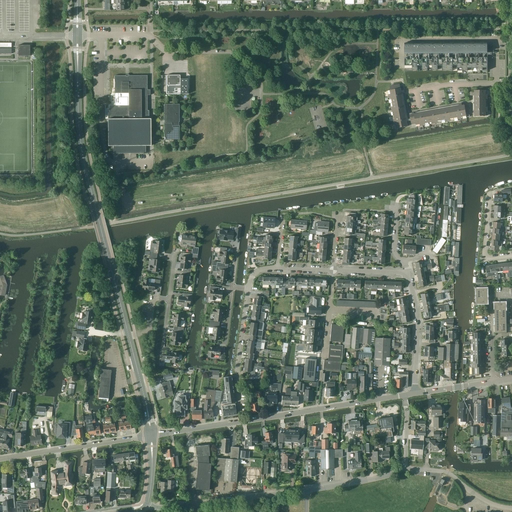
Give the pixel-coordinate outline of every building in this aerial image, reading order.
[(405,43),(405,53),(487,53),(487,55),(490,55),(492,55),(492,52),(490,52),(487,52),(487,42),(405,43)] [(30,57),(29,46),(19,46),(19,57),(30,57)] [(408,58),(405,58),(405,69),(412,69),(412,71),(418,70),(418,69),(422,68),(422,71),(428,70),(428,68),(432,68),(432,71),(438,70),(438,68),(442,68),(442,71),(453,71),(453,68),(457,68),(457,71),(458,71),(458,68),(462,68),(462,71),(465,71),(468,71),(468,68),(477,68),(477,71),(480,71),(480,70),(483,70),(483,68),(487,68),(487,71),(488,71),(488,57),(477,57),(477,59),(473,59),(473,57),(462,58),(462,59),(458,59),(458,58),(452,58),(452,59),(448,59),(448,58),(442,58),(442,59),(438,59),(438,58),(432,58),(432,59),(428,59),(428,58),(422,58),(422,59),(418,59),(418,58),(412,58),(412,60),(408,60),(408,58)] [(110,111),(108,111),(108,146),(113,146),(113,154),(128,153),(128,152),(131,152),(131,153),(146,153),(146,146),(151,146),(151,119),(149,119),(149,110),(148,110),(147,94),(150,94),(150,95),(150,90),(147,90),(147,75),(128,76),(126,76),(115,76),(115,107),(113,107),(110,109),(110,111)] [(181,75),(166,75),(166,94),(188,94),(188,79),(181,79),(181,75)] [(397,128),(408,126),(402,93),(404,93),(403,90),(401,91),(401,88),(400,88),(400,84),(390,86),(390,90),(391,94),(389,94),(390,100),(392,99),(393,107),(391,107),(392,112),(394,112),(395,119),(393,119),(394,125),(396,124),(397,128)] [(474,95),(474,116),(485,116),(485,112),(487,112),(487,107),(485,107),(485,99),(487,99),(487,94),(485,94),(485,90),(474,90),(474,93),(472,93),(472,95),(474,95)] [(466,115),(469,114),(468,106),(465,107),(464,105),(462,105),(461,103),(459,104),(459,106),(414,114),(414,113),(409,114),(411,124),(416,123),(416,125),(420,124),(420,126),(425,125),(425,123),(432,122),(433,124),(438,123),(438,121),(445,120),(445,121),(450,120),(450,119),(457,117),(458,119),(463,118),(463,116),(466,116),(466,115)] [(164,104),(164,119),(165,119),(165,123),(164,123),(164,139),(179,139),(179,125),(179,122),(179,104),(164,104)] [(406,205),(419,206),(418,205),(419,205),(417,194),(409,195),(410,195),(410,198),(407,198),(406,205)] [(357,217),(355,217),(356,214),(349,213),(349,216),(346,216),(346,222),(353,223),(360,223),(360,221),(357,221),(357,217)] [(377,217),(377,220),(372,220),(372,223),(380,224),(387,224),(388,218),(387,218),(387,215),(381,214),(380,217),(377,217)] [(263,222),(263,223),(263,227),(268,228),(273,228),(274,218),(264,217),(263,222)] [(306,229),(306,222),(291,220),(291,221),(290,221),(290,225),(291,225),(290,228),(297,228),(300,228),(300,229),(306,229)] [(327,232),(328,222),(318,221),(317,231),(327,232)] [(359,233),(355,233),(356,229),(352,229),(345,228),(345,234),(358,235),(358,238),(365,238),(365,234),(359,233)] [(239,238),(240,229),(236,229),(235,232),(233,232),(220,230),(219,238),(220,238),(219,239),(224,240),(224,239),(232,240),(232,237),(235,238),(239,238)] [(178,237),(178,239),(180,242),(181,242),(181,245),(186,245),(186,246),(188,246),(188,245),(192,246),(191,254),(197,255),(198,248),(194,247),(194,245),(195,237),(189,236),(182,235),(181,235),(178,237)] [(500,237),(492,236),(492,243),(499,244),(502,245),(503,241),(502,241),(499,241),(500,237)] [(436,254),(446,242),(441,238),(432,251),(436,254)] [(149,255),(157,256),(157,253),(161,253),(162,242),(155,241),(155,242),(153,241),(152,246),(154,246),(154,251),(150,250),(149,255)] [(415,254),(415,246),(403,245),(402,253),(415,254)] [(217,262),(216,266),(224,267),(224,263),(228,264),(229,252),(227,252),(227,248),(220,247),(220,252),(219,256),(221,257),(221,263),(217,262)] [(325,256),(309,254),(308,254),(307,263),(310,263),(311,257),(315,257),(314,258),(318,258),(317,261),(325,262),(325,256)] [(157,256),(149,255),(149,259),(153,260),(152,266),(150,266),(149,270),(151,270),(151,271),(152,271),(159,272),(160,260),(156,260),(157,256)] [(181,272),(190,273),(191,269),(187,269),(187,263),(189,263),(190,258),(188,258),(181,257),(180,268),(181,268),(181,272)] [(497,275),(497,272),(496,264),(486,266),(487,273),(487,275),(488,276),(497,275)] [(216,266),(215,271),(219,272),(219,276),(217,276),(216,281),(218,281),(225,282),(227,271),(223,270),(224,267),(216,266)] [(189,281),(190,277),(190,273),(181,272),(180,275),(179,275),(177,287),(184,287),(185,287),(187,287),(187,282),(189,281)] [(282,284),(282,278),(275,278),(275,285),(282,285),(281,296),(284,295),(285,287),(285,284),(282,284)] [(294,285),(295,278),(288,278),(288,284),(285,284),(285,287),(291,288),(291,285),(294,285)] [(159,288),(160,280),(154,280),(154,284),(148,283),(148,281),(144,280),(143,282),(142,289),(153,291),(154,287),(159,288)] [(480,289),(477,289),(477,296),(481,296),(486,296),(487,297),(489,297),(489,296),(489,295),(487,295),(487,288),(487,285),(480,286),(480,289)] [(221,299),(222,291),(216,291),(217,287),(210,286),(209,291),(210,292),(209,297),(210,297),(210,299),(214,300),(214,298),(221,299)] [(191,299),(192,294),(184,293),(184,297),(179,296),(178,304),(184,304),(184,306),(188,307),(189,305),(190,299),(191,299)] [(253,305),(268,307),(268,304),(263,304),(264,297),(256,296),(255,299),(254,299),(253,305)] [(313,307),(309,307),(308,315),(320,315),(320,307),(319,307),(320,298),(313,298),(313,307)] [(495,310),(493,310),(493,311),(495,311),(496,310),(501,310),(506,309),(506,303),(496,303),(495,303),(495,310)] [(78,323),(78,328),(85,330),(86,324),(86,322),(91,323),(92,313),(91,313),(92,309),(86,308),(86,312),(85,312),(84,313),(83,313),(82,319),(84,319),(83,321),(83,324),(78,323)] [(209,324),(219,325),(219,321),(221,321),(222,310),(215,309),(215,310),(213,309),(212,314),(214,314),(214,320),(210,320),(209,324)] [(498,311),(495,314),(495,318),(506,317),(506,309),(501,310),(501,311),(498,311)] [(431,311),(424,312),(425,318),(432,317),(431,314),(439,312),(439,310),(431,311)] [(264,312),(261,312),(252,311),(251,317),(253,317),(253,320),(263,321),(264,312)] [(184,321),(182,321),(183,316),(181,316),(181,315),(174,314),(173,326),(174,326),(173,330),(183,331),(183,330),(184,328),(184,321)] [(313,327),(319,328),(319,321),(307,320),(307,317),(299,317),(299,320),(305,320),(305,326),(313,327)] [(495,324),(493,324),(494,324),(494,326),(496,326),(497,324),(502,324),(506,324),(506,317),(495,318),(495,324)] [(263,322),(257,321),(252,321),(252,323),(250,323),(249,329),(262,331),(262,328),(263,322)] [(425,333),(433,333),(434,327),(435,327),(435,324),(429,323),(429,326),(425,326),(425,333)] [(208,334),(210,334),(209,338),(211,339),(218,340),(220,329),(218,328),(219,325),(209,324),(208,334)] [(342,342),(343,326),(331,324),(330,341),(342,342)] [(498,326),(495,328),(496,332),(506,332),(506,324),(502,324),(502,325),(498,326)] [(304,335),(318,337),(319,330),(312,330),(313,327),(305,326),(303,326),(303,329),(305,329),(304,335)] [(343,334),(343,348),(358,349),(358,343),(373,345),(375,330),(363,329),(359,328),(353,328),(352,335),(343,334)] [(262,331),(249,329),(248,335),(250,335),(250,338),(257,339),(257,336),(261,337),(262,331)] [(170,344),(178,345),(180,345),(180,340),(178,340),(179,334),(183,335),(183,331),(173,330),(173,333),(172,333),(170,344)] [(77,332),(76,337),(81,338),(80,340),(80,342),(78,342),(77,348),(79,348),(79,350),(86,351),(88,341),(83,340),(84,338),(84,333),(77,332)] [(433,333),(425,333),(425,340),(429,340),(429,343),(435,343),(435,340),(433,340),(433,333)] [(470,342),(483,342),(483,339),(481,339),(480,336),(482,336),(482,333),(474,333),(474,336),(472,336),(472,339),(470,340),(470,342)] [(318,337),(304,335),(303,341),(299,341),(299,344),(311,345),(311,342),(317,343),(318,337)] [(247,347),(260,349),(260,343),(256,342),(257,339),(250,338),(249,341),(247,341),(247,347)] [(375,338),(374,346),(374,364),(389,365),(390,339),(375,338)] [(504,356),(511,356),(511,345),(508,345),(508,339),(502,339),(502,352),(504,352),(504,356)] [(317,346),(311,345),(299,344),(298,346),(303,347),(302,351),(316,352),(317,346)] [(438,360),(442,360),(453,361),(454,345),(445,344),(445,348),(438,348),(438,360)] [(323,370),(338,371),(339,371),(340,362),(341,362),(343,346),(329,345),(328,361),(324,360),(323,370)] [(223,361),(224,353),(219,352),(220,349),(208,347),(208,355),(208,357),(212,357),(213,355),(220,356),(220,360),(223,361)] [(260,349),(247,347),(246,353),(248,353),(247,356),(254,357),(255,351),(259,351),(260,349)] [(434,360),(434,357),(433,357),(433,347),(424,347),(424,357),(428,357),(428,360),(434,360)] [(161,356),(161,363),(164,363),(164,362),(169,363),(170,360),(172,360),(172,362),(177,363),(177,361),(177,360),(180,361),(181,360),(181,359),(181,355),(178,355),(178,354),(167,352),(166,356),(161,356)] [(397,355),(397,360),(399,360),(398,365),(406,365),(407,360),(402,360),(402,355),(397,355)] [(254,357),(247,356),(247,359),(245,359),(244,365),(257,367),(257,364),(253,364),(254,357)] [(303,380),(313,381),(315,360),(305,358),(303,380)] [(453,361),(442,360),(443,375),(440,375),(440,381),(453,381),(453,369),(456,369),(456,364),(453,364),(453,361)] [(472,364),(473,368),(474,367),(474,374),(481,374),(481,373),(484,373),(484,367),(483,367),(482,364),(472,364)] [(253,368),(257,369),(257,367),(244,365),(243,371),(250,372),(249,376),(255,377),(255,374),(252,373),(253,368)] [(423,370),(423,382),(430,382),(431,365),(425,365),(425,370),(423,370)] [(283,374),(292,375),(293,367),(284,366),(283,374)] [(293,379),(301,379),(302,367),(294,367),(293,379)] [(98,397),(98,400),(108,401),(108,398),(111,370),(101,369),(98,397)] [(347,380),(347,389),(352,389),(352,387),(355,387),(355,380),(355,379),(356,372),(347,372),(347,379),(347,380)] [(407,388),(407,373),(398,372),(398,377),(403,377),(402,380),(395,380),(395,387),(407,388)] [(223,378),(227,404),(235,403),(231,377),(223,378)] [(169,396),(173,395),(169,382),(161,384),(162,387),(159,388),(161,398),(169,396)] [(268,391),(267,406),(273,406),(273,403),(276,404),(276,392),(276,391),(277,391),(280,391),(281,384),(278,384),(271,384),(270,391),(268,391)] [(301,390),(301,392),(304,392),(303,400),(308,400),(307,401),(312,401),(312,398),(312,390),(309,390),(310,387),(306,387),(306,384),(302,384),(301,390)] [(290,392),(290,388),(286,388),(285,396),(282,396),(281,404),(289,405),(290,398),(290,392)] [(209,408),(214,401),(220,402),(222,391),(215,391),(207,390),(205,400),(204,400),(204,410),(204,418),(213,418),(212,410),(209,410),(209,408)] [(290,398),(289,405),(297,405),(298,397),(296,397),(296,392),(290,392),(290,398)] [(181,396),(177,397),(177,401),(174,401),(174,407),(177,407),(177,415),(178,415),(178,416),(182,416),(182,414),(183,414),(183,407),(186,407),(185,405),(189,405),(189,397),(184,397),(184,396),(182,397),(182,396),(181,396)] [(503,408),(511,406),(510,397),(502,398),(503,408)] [(195,411),(195,407),(196,407),(196,400),(191,400),(191,411),(192,411),(192,419),(201,419),(201,411),(195,411)] [(477,423),(485,423),(485,401),(478,401),(478,404),(474,404),(474,422),(477,422),(477,423)] [(250,413),(259,412),(258,402),(250,403),(250,413)] [(466,421),(468,421),(471,421),(471,413),(468,413),(468,405),(466,405),(466,403),(460,403),(460,413),(459,413),(459,418),(459,424),(460,425),(465,425),(466,424),(466,421)] [(235,404),(221,406),(223,416),(236,414),(235,404)] [(441,415),(441,406),(431,406),(431,415),(434,415),(434,418),(433,418),(433,428),(442,428),(442,418),(445,418),(445,415),(441,415)] [(511,436),(511,406),(503,408),(502,408),(501,428),(501,436),(511,436)] [(373,428),(367,429),(367,431),(374,430),(375,436),(375,439),(392,437),(392,436),(391,432),(393,432),(393,431),(393,427),(391,417),(377,419),(379,427),(373,428)] [(351,431),(351,434),(354,434),(354,424),(353,420),(348,421),(348,425),(344,425),(344,432),(351,431)] [(354,424),(354,434),(363,433),(362,423),(359,423),(359,420),(353,420),(354,424)] [(420,435),(423,436),(423,435),(425,435),(425,431),(424,431),(425,421),(411,421),(411,429),(418,430),(418,427),(422,427),(422,431),(417,431),(417,435),(420,435)] [(64,422),(64,425),(58,424),(58,428),(56,428),(56,433),(58,433),(57,437),(65,437),(65,433),(68,434),(69,422),(64,422)] [(72,436),(76,435),(77,438),(83,437),(81,425),(75,426),(75,422),(74,422),(72,436)] [(335,433),(335,424),(327,424),(327,428),(324,428),(324,433),(335,433)] [(318,437),(318,427),(312,426),(312,427),(309,426),(309,430),(311,431),(311,434),(315,435),(315,436),(318,437)] [(279,433),(279,442),(283,442),(291,442),(292,430),(290,430),(290,429),(287,429),(287,430),(285,430),(285,434),(283,434),(279,433)] [(292,430),(291,442),(300,442),(300,443),(304,443),(304,434),(300,434),(300,435),(298,435),(298,430),(297,430),(293,429),(293,430),(292,430)] [(3,436),(1,448),(7,449),(9,440),(7,440),(7,436),(12,437),(12,432),(4,430),(3,436)] [(31,446),(42,444),(40,435),(37,436),(36,430),(32,431),(33,436),(29,437),(31,446)] [(265,441),(263,441),(263,450),(268,449),(268,443),(272,443),(271,432),(265,433),(265,441)] [(23,439),(26,439),(26,433),(15,433),(15,446),(19,446),(19,447),(21,447),(22,446),(23,439)] [(244,441),(244,448),(248,448),(248,447),(254,447),(254,445),(254,444),(257,444),(257,438),(254,438),(254,435),(248,435),(248,441),(244,441)] [(419,440),(411,440),(411,439),(410,449),(418,449),(418,455),(422,456),(423,436),(420,435),(419,435),(419,440)] [(424,448),(428,448),(432,448),(432,450),(438,451),(438,448),(441,448),(441,443),(434,443),(434,441),(429,440),(429,438),(425,437),(424,448)] [(197,462),(196,479),(210,479),(211,463),(209,463),(208,456),(210,456),(209,445),(195,446),(196,457),(198,457),(197,462)] [(237,460),(238,448),(231,447),(230,459),(237,460)] [(382,452),(382,448),(379,449),(379,452),(372,452),(373,462),(382,462),(382,458),(389,458),(389,452),(389,447),(386,447),(386,452),(382,452)] [(482,459),(482,453),(481,453),(481,448),(472,448),(472,453),(473,453),(473,461),(477,461),(478,459),(482,459)] [(172,467),(179,466),(177,456),(174,456),(173,454),(172,454),(172,449),(166,450),(163,450),(163,455),(166,454),(167,458),(171,457),(172,460),(171,460),(172,467)] [(322,450),(320,450),(321,469),(327,469),(327,473),(331,473),(331,469),(334,469),(333,450),(328,450),(322,450)] [(355,452),(356,460),(348,461),(348,468),(356,468),(357,468),(361,468),(360,452),(355,452)] [(295,463),(295,455),(292,455),(282,454),(282,457),(281,457),(281,462),(282,462),(282,469),(289,470),(290,464),(291,463),(295,463)] [(105,459),(95,460),(95,468),(95,472),(105,472),(105,468),(105,459)] [(237,460),(230,459),(225,459),(223,481),(237,482),(239,460),(237,460)] [(307,471),(304,471),(303,476),(311,476),(314,476),(315,465),(314,465),(314,461),(305,460),(305,465),(307,465),(307,471)] [(58,491),(59,489),(59,484),(65,483),(66,485),(66,486),(71,485),(72,485),(70,474),(71,463),(65,462),(65,463),(64,470),(64,473),(63,473),(63,472),(59,473),(58,474),(57,471),(57,470),(52,471),(51,472),(53,483),(52,491),(53,491),(52,491),(58,492),(58,491)] [(89,474),(91,463),(84,462),(83,468),(80,468),(79,476),(84,477),(84,473),(89,474)] [(45,482),(38,482),(38,476),(42,475),(41,467),(34,468),(35,476),(33,476),(35,488),(36,488),(42,489),(45,489),(45,482)] [(243,483),(249,484),(250,472),(250,468),(244,467),(240,467),(239,475),(243,475),(243,483)] [(250,472),(249,484),(255,484),(256,476),(260,477),(260,469),(256,468),(250,468),(250,472)] [(32,488),(35,488),(33,476),(31,476),(30,469),(23,470),(23,471),(20,471),(21,476),(24,476),(24,478),(30,478),(30,483),(31,483),(32,488)] [(106,489),(110,489),(110,487),(115,487),(116,473),(108,472),(106,489)] [(14,493),(14,483),(10,483),(10,475),(2,475),(2,479),(1,479),(1,483),(2,483),(2,487),(7,487),(7,493),(14,493)] [(209,490),(210,479),(196,479),(195,489),(209,490)] [(167,491),(173,492),(173,487),(177,487),(177,481),(167,480),(167,482),(167,491)] [(167,482),(158,481),(157,488),(161,488),(160,493),(167,493),(167,491),(167,482)] [(90,487),(90,490),(90,496),(92,496),(93,503),(100,502),(99,495),(96,496),(96,493),(94,493),(93,487),(90,487)] [(36,488),(38,499),(27,500),(28,504),(30,503),(30,505),(29,505),(30,506),(28,506),(28,508),(30,508),(38,507),(38,502),(41,501),(43,496),(42,489),(36,488)] [(130,498),(130,490),(120,489),(119,497),(130,498)] [(12,511),(11,506),(15,505),(14,495),(8,496),(8,501),(3,502),(3,506),(2,506),(3,510),(4,510),(4,511),(12,511)] [(31,511),(30,508),(28,508),(28,506),(30,506),(29,505),(30,505),(30,503),(28,504),(19,504),(20,511),(31,511)]
